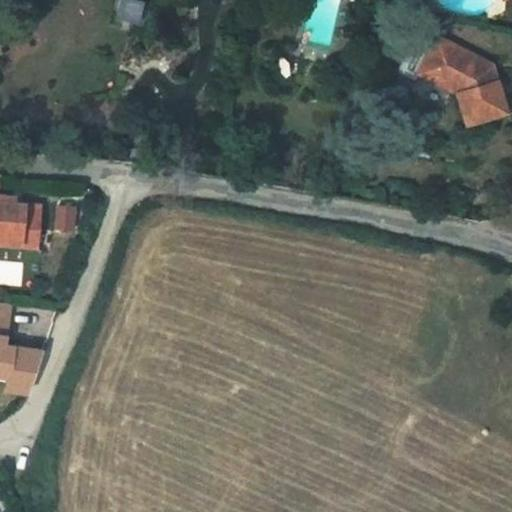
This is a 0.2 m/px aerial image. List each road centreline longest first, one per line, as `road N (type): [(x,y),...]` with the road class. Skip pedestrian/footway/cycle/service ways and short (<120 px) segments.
road 1 (residential): [(127,175),(398,224),(511,255)]
road 2 (residential): [(127,175),(33,416),(0,438)]
road 3 (residential): [(0,158),(127,175)]
